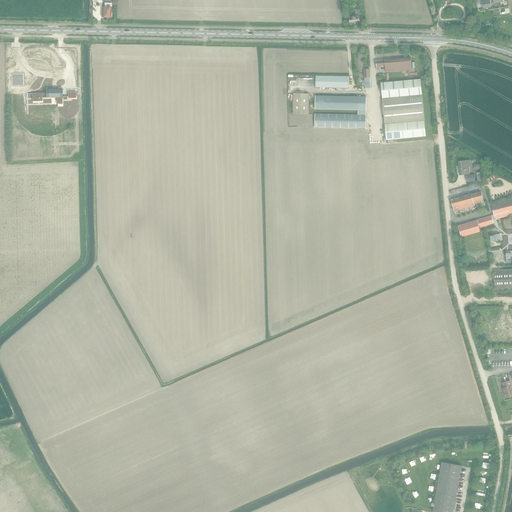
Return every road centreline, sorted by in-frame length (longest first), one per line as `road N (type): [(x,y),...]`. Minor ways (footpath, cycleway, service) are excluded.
road 1 (unclassified): [(493,511),(500,438),(454,281),(434,38)]
road 2 (secondary): [(0,29),(434,38)]
